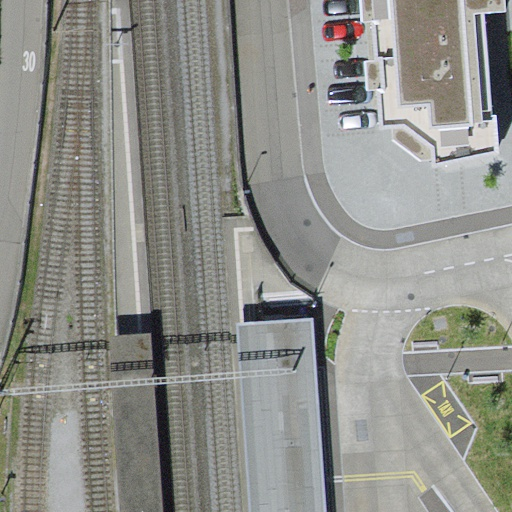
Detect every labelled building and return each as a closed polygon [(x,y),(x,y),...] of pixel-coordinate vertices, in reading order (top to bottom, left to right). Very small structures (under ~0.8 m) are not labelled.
[(360,0),(361,20),(374,20),(372,0),(360,0)] [(372,0),(374,20),(377,60),(379,87),(382,126),(393,125),(404,124),(434,147),(433,158),(433,165),(497,154),(496,115),(491,115),(483,12),(482,0),(372,0)] [(482,0),(483,12),(506,10),(505,0),(482,0)] [(367,88),(379,87),(377,60),(365,61),(367,88)] [(421,160),(433,158),(434,147),(404,124),(393,125),(393,140),(421,160)] [(323,511),(310,320),(240,324),(252,511),(323,511)]
